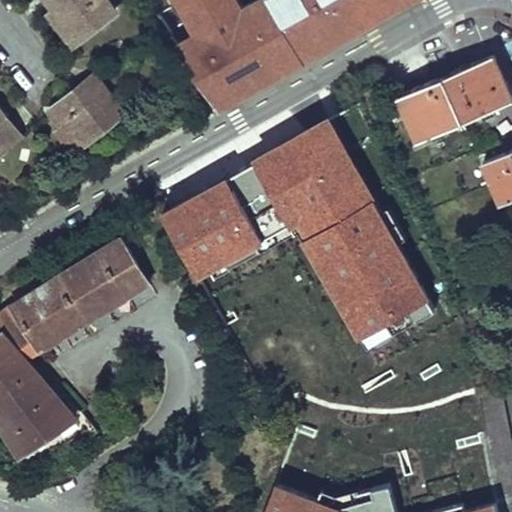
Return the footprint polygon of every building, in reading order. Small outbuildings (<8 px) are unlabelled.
[(117,9),(109,0),(49,0),(56,8),(62,3),(73,17),(67,22),(80,39),(117,9)] [(170,0),(191,34),(174,45),(220,110),(409,0),(250,0),(242,5),(239,0),(170,0)] [(62,3),(56,8),(62,16),(67,22),(73,17),(62,3)] [(444,74),(464,120),(485,111),(496,139),(511,132),(511,91),(494,52),(444,74)] [(464,120),(444,74),(412,88),(398,94),(418,140),(464,120)] [(71,93),(51,109),(62,123),(79,146),(123,111),(95,75),(71,93)] [(0,150),(21,134),(0,107),(0,150)] [(79,146),(62,123),(57,127),(74,150),(79,146)] [(502,152),(484,160),(502,201),(511,196),(511,132),(496,139),(502,152)] [(348,237),(338,243),(384,335),(346,354),(367,397),(457,351),(385,208),(344,229),(348,237)] [(122,236),(12,304),(40,349),(150,280),(122,236)] [(304,273),(243,302),(262,341),(291,327),(309,363),(341,348),(304,273)] [(0,313),(0,326),(26,357),(40,349),(12,304),(0,313)] [(0,326),(0,419),(21,451),(75,415),(26,357),(0,326)] [(475,390),(498,511),(511,511),(511,447),(501,386),(475,390)]
